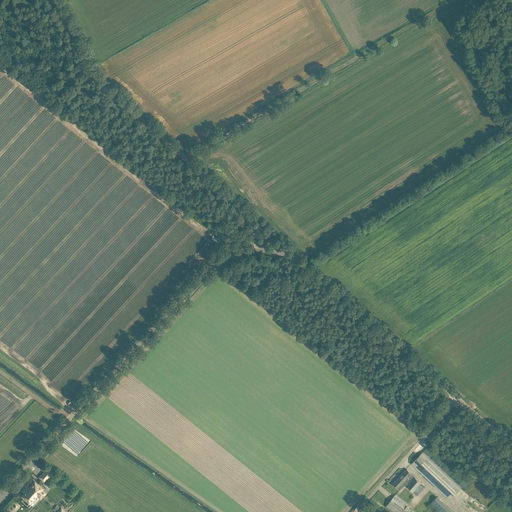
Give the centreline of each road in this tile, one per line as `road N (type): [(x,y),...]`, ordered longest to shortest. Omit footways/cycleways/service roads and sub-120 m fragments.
road 1 (unclassified): [(0,496),(220,259),(254,250)]
road 2 (unclassified): [(254,250),(241,209),(98,83),(54,0)]
road 3 (track): [(452,12),(423,19),(186,161)]
road 4 (unclassified): [(254,250),(311,270),(459,400)]
road 5 (unclassified): [(356,511),(459,400)]
